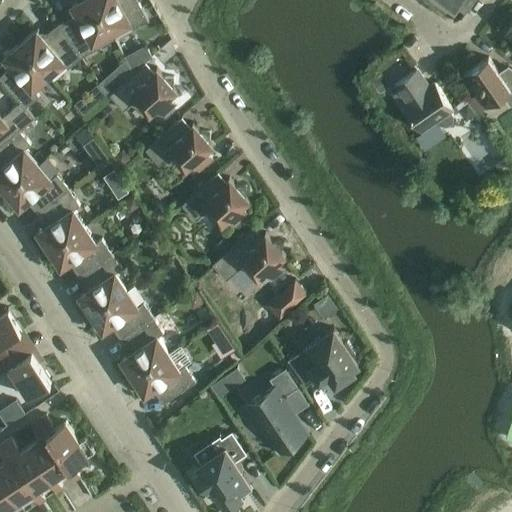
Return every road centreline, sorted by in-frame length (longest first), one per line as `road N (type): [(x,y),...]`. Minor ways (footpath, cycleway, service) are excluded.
road 1 (residential): [(336,277),(171,8)]
road 2 (residential): [(272,511),(387,359),(336,277)]
road 3 (residential): [(154,472),(0,237)]
road 4 (residential): [(403,0),(454,40),(493,0)]
